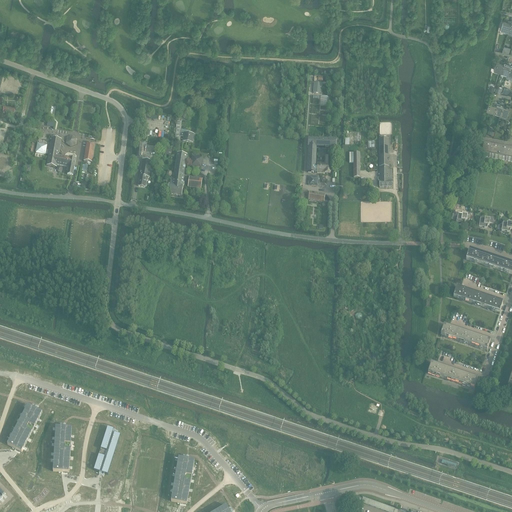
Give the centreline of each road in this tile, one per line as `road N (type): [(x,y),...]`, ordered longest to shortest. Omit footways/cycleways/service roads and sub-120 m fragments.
road 1 (unclassified): [(511,471),(305,412),(253,374),(111,324),(105,298),(116,202)]
road 2 (residential): [(262,510),(195,436),(0,374)]
road 3 (unclassified): [(116,202),(299,237),(400,243)]
road 4 (unclassified): [(116,202),(122,109),(0,60)]
road 5 (unclassified): [(445,511),(374,485),(325,492)]
